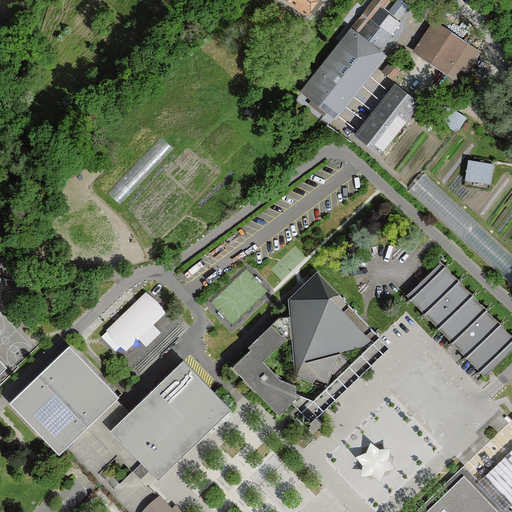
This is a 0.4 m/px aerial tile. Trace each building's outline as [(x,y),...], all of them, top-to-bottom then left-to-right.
[(287,0),(307,15),(319,0),(287,0)] [(374,0),(302,90),(335,117),(386,55),(380,50),(392,36),(388,33),(398,21),(381,8),(387,0),(374,0)] [(401,0),(398,0),(390,11),(399,19),(409,6),(401,0)] [(478,50),(435,21),(415,50),(457,80),(478,50)] [(389,64),(383,72),(394,79),(399,71),(389,64)] [(395,85),(356,135),(380,153),(419,103),(395,85)] [(457,132),(467,117),(432,96),(423,111),(457,132)] [(7,113),(0,123),(0,128),(12,137),(22,123),(7,113)] [(491,139),(494,165),(511,162),(511,147),(510,130),(481,133),(482,140),(491,139)] [(173,148),(161,136),(108,193),(121,205),(173,148)] [(441,218),(511,278),(511,248),(455,201),(441,218)] [(511,334),(444,262),(409,294),(417,303),(485,376),(511,351),(511,334)] [(280,415),(293,403),(302,395),(297,393),(297,386),(281,379),(264,362),(288,338),(293,338),(296,377),(299,376),(314,383),(313,385),(326,389),(351,366),(347,360),(349,359),(344,353),(371,346),(375,343),(333,296),(341,294),(319,270),(300,289),(290,298),(291,316),(280,316),(250,346),(253,349),(234,367),(255,390),(280,415)] [(146,291),(106,329),(113,339),(119,345),(126,350),(139,339),(146,347),(161,332),(154,325),(166,312),(160,304),(154,298),(146,291)] [(381,337),(375,343),(371,346),(351,366),(326,389),(315,400),(302,395),(293,403),(309,419),(305,424),(315,433),(324,425),(323,424),(324,422),(319,417),(391,348),(381,337)] [(133,511),(176,511),(152,488),(234,409),(185,359),(131,412),(117,399),(121,396),(71,345),(12,402),(60,453),(69,446),(133,511)] [(381,450),(371,444),(369,453),(356,457),(365,466),(362,477),(373,475),(382,484),(386,473),(395,468),(390,459),(394,448),(381,450)] [(498,511),(463,475),(425,511),(498,511)]
